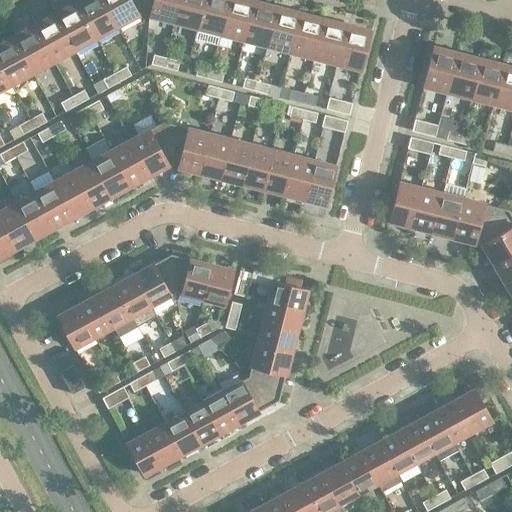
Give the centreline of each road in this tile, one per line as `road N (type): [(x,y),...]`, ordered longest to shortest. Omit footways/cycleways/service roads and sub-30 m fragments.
road 1 (residential): [(159,511),(494,335)]
road 2 (residential): [(348,258),(164,215),(0,305)]
road 3 (residential): [(348,258),(410,0)]
road 4 (residential): [(0,308),(122,511)]
road 5 (residential): [(494,335),(469,290),(348,258)]
